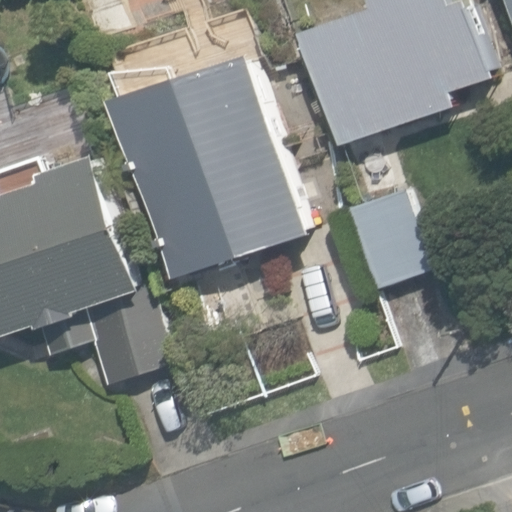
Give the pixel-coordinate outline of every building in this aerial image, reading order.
[(318,27),(356,140),(469,103),(464,88),(506,74),(481,0),(389,0),(390,3),(318,27)] [(126,92),(183,279),(321,237),(263,50),(126,92)] [(11,182),(0,186),(0,329),(2,334),(42,320),(54,356),(111,337),(99,302),(156,282),(112,151),(54,171),(57,179),(15,193),(11,182)] [(358,205),(386,287),(447,266),(420,184),(358,205)] [(404,357),(383,298),(335,316),(357,375),(404,357)]
